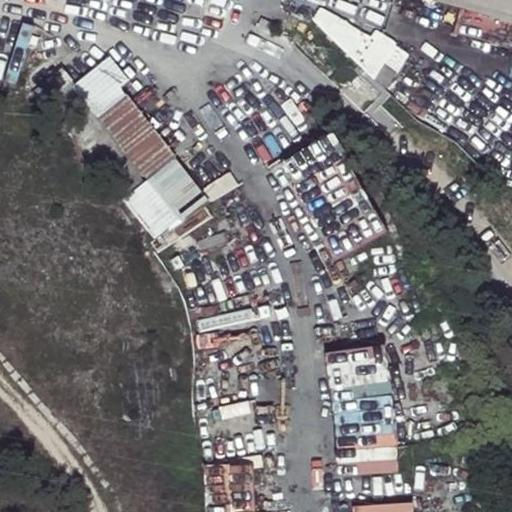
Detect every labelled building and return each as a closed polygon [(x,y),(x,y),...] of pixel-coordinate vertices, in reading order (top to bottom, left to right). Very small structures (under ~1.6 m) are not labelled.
[(511,0),(430,0),(511,23),(511,0)] [(371,40),(318,11),(311,24),(375,83),(399,47),(378,33),(371,40)] [(107,63),(72,84),(144,180),(187,232),(214,214),(207,204),(236,187),(228,173),(200,190),(107,63)] [(254,338),(194,350),(197,366),(257,354),(254,338)] [(258,396),(198,399),(203,511),(260,511),(257,458),(261,458),(258,396)] [(336,434),(338,462),(398,458),(396,430),(336,434)] [(353,511),(413,511),(412,498),(353,502),(353,511)]
